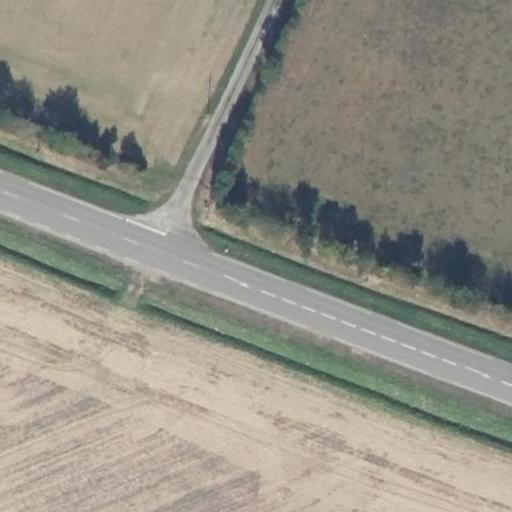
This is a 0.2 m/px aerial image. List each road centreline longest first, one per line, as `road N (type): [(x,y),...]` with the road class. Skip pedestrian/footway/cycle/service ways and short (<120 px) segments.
road 1 (secondary): [(159,252),(511,388)]
road 2 (unclassified): [(159,252),(277,0)]
road 3 (secondary): [(0,193),(159,252)]
